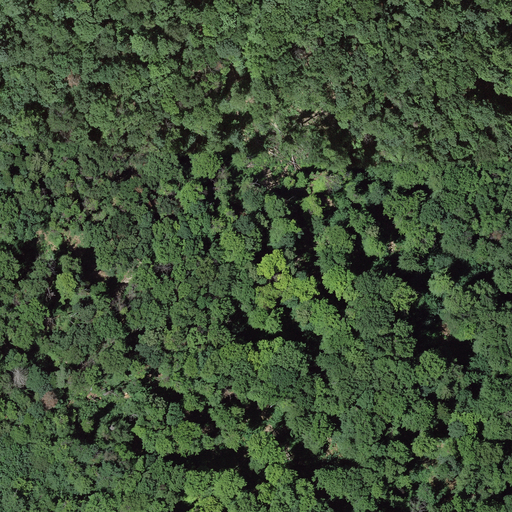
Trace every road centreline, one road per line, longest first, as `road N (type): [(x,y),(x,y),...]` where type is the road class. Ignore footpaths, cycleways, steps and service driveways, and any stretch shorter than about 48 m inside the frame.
road 1 (track): [(259,0),(176,222),(35,404),(0,423)]
road 2 (track): [(34,0),(0,142)]
